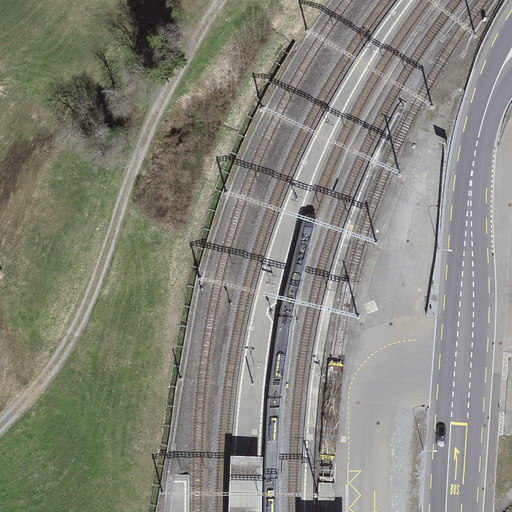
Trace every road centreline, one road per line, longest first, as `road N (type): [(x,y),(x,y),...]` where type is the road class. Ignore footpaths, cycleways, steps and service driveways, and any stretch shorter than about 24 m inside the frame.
road 1 (track): [(0,426),(71,341),(193,40),(224,0)]
road 2 (secondary): [(452,511),(473,163),(485,111)]
